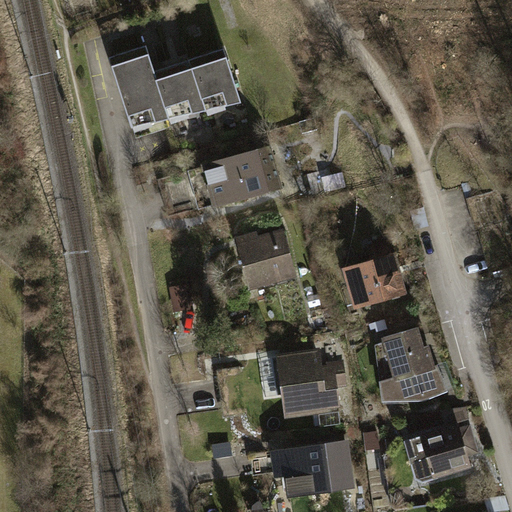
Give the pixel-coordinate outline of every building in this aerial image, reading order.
[(109,59),(131,126),(169,119),(153,73),(145,48),(109,59)] [(188,62),(205,111),(241,104),(223,50),(188,62)] [(153,73),(169,119),(205,111),(188,62),(153,73)] [(270,148),(204,166),(215,206),(281,188),(270,148)] [(511,246),(499,192),(465,200),(471,225),(477,224),(489,274),(511,267),(511,246)] [(240,245),(251,293),(296,282),(285,235),(240,245)] [(396,258),(343,273),(355,314),(408,299),(396,258)] [(185,270),(155,275),(157,285),(187,280),(185,270)] [(187,287),(170,290),(174,312),(191,309),(187,287)] [(425,350),(418,331),(375,345),(384,408),(422,404),(448,395),(431,348),(425,350)] [(281,398),(284,420),(341,414),(338,392),(348,391),(345,360),(320,363),(318,352),(261,359),(266,400),(281,398)] [(249,370),(217,373),(222,417),(254,414),(249,370)] [(466,411),(442,415),(445,430),(469,424),(466,411)] [(470,428),(405,445),(414,483),(424,488),(475,475),(472,461),(478,460),(470,428)] [(364,436),(366,455),(382,454),(380,434),(364,436)] [(348,445),(272,456),(275,474),(276,484),(285,482),(288,504),(355,494),(348,445)] [(247,478),(275,474),(272,456),(244,460),(247,478)] [(508,511),(506,502),(485,504),(486,511),(508,511)]
